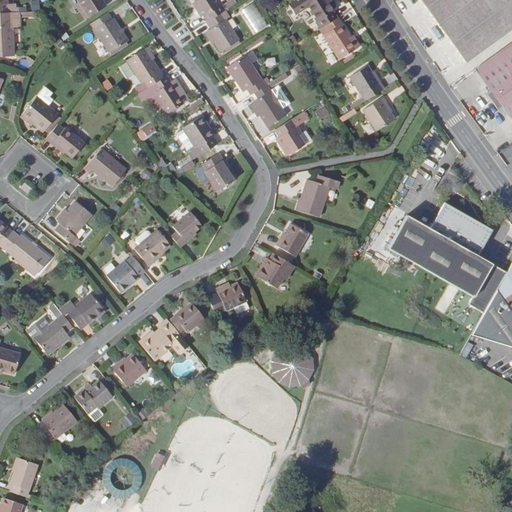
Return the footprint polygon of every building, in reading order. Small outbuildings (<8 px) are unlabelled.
[(0,0),(0,12),(9,12),(12,12),(20,12),(19,7),(9,8),(8,0),(0,0)] [(81,0),(92,15),(108,5),(105,0),(81,0)] [(211,20),(225,11),(229,9),(224,2),(222,0),(197,0),(202,7),(200,8),(204,15),(206,14),(211,20)] [(329,24),(341,16),(337,10),(340,8),(334,0),(307,0),(311,5),(312,4),(322,19),(321,20),(325,27),(329,24)] [(511,0),(422,0),(467,59),(511,25),(511,0)] [(211,20),(210,21),(214,27),(210,29),(224,50),(242,39),(225,11),(211,20)] [(0,12),(0,56),(14,56),(13,28),(13,13),(12,12),(9,12),(0,12)] [(110,12),(93,22),(112,51),(131,40),(116,17),(114,18),(110,12)] [(20,13),(13,13),(13,28),(21,28),(20,13)] [(341,16),(329,24),(333,31),(328,34),(344,60),(363,49),(342,16),(341,16)] [(61,38),(57,41),(62,47),(66,44),(61,38)] [(511,42),(476,69),(491,91),(487,94),(497,108),(502,105),(511,119),(511,42)] [(156,84),(167,77),(148,47),(130,59),(145,82),(146,80),(151,87),(156,84)] [(258,92),(269,85),(249,54),(230,66),(246,91),(251,88),(255,94),(258,92)] [(276,57),(265,59),(267,67),(277,65),(276,57)] [(27,69),(30,62),(22,58),(19,64),(27,69)] [(366,94),(370,100),(386,89),(371,64),(354,76),(365,94),(366,94)] [(167,77),(156,84),(159,90),(157,92),(165,105),(170,113),(188,102),(174,80),(170,74),(167,77)] [(178,78),(174,80),(188,102),(191,100),(178,78)] [(102,83),(107,92),(114,87),(109,79),(102,83)] [(135,88),(139,94),(151,87),(146,80),(145,82),(135,88)] [(156,84),(139,94),(143,100),(148,98),(156,111),(165,105),(157,92),(159,90),(156,84)] [(269,85),(258,92),(262,98),(256,102),(272,126),(290,114),(271,84),(269,85)] [(23,114),(44,131),(46,129),(59,114),(49,106),(54,100),(51,97),(54,93),(46,87),(23,114)] [(386,96),(366,109),(380,131),(399,119),(392,108),(393,107),(386,96)] [(329,105),(320,111),(324,117),(333,112),(329,105)] [(343,122),(358,114),(355,109),(341,117),(343,122)] [(307,111),(302,114),(307,121),(312,118),(307,111)] [(302,114),(279,129),(283,135),(287,142),(284,144),(291,154),(307,144),(314,139),(308,129),(304,132),(300,125),(307,121),(302,114)] [(58,115),(46,129),(47,130),(59,116),(58,115)] [(196,160),(207,153),(221,144),(209,124),(212,123),(206,115),(188,126),(200,146),(191,152),(196,160)] [(153,122),(137,131),(142,140),(158,131),(153,122)] [(61,123),(48,138),(55,144),(56,142),(75,157),(88,143),(69,127),(68,128),(61,123)] [(104,148),(88,168),(93,173),(96,170),(116,186),(129,170),(104,148)] [(209,172),(221,190),(238,180),(226,161),(228,160),(223,153),(206,163),(211,171),(209,172)] [(211,171),(206,163),(197,170),(201,177),(209,172),(211,171)] [(145,168),(141,175),(148,180),(152,173),(145,168)] [(309,178),(300,209),(322,216),(331,185),(339,187),(341,180),(321,174),(319,181),(309,178)] [(34,189),(26,183),(22,188),(30,194),(34,189)] [(93,216),(77,202),(60,222),(62,224),(58,229),(74,243),(78,238),(76,236),(93,216)] [(496,290),(506,273),(479,258),(494,232),(443,204),(430,229),(405,215),(386,249),(472,298),(468,305),(482,314),(496,290)] [(181,231),(175,236),(184,247),(191,242),(189,240),(206,226),(195,211),(177,226),(181,231)] [(0,244),(2,246),(14,232),(0,219),(0,244)] [(310,233),(293,222),(284,236),(282,236),(278,244),(297,255),(310,233)] [(81,239),(90,229),(86,226),(77,236),(81,239)] [(144,245),(140,249),(154,266),(160,262),(158,260),(177,244),(164,229),(158,234),(144,245)] [(141,242),(144,245),(158,234),(155,231),(151,230),(142,238),(141,242)] [(21,237),(14,232),(2,246),(38,275),(52,259),(23,235),(21,237)] [(110,234),(102,241),(108,247),(116,241),(110,234)] [(298,265),(277,253),(269,266),(265,264),(259,275),(280,287),(286,277),(290,279),(298,265)] [(129,262),(110,277),(125,294),(143,279),(142,278),(149,272),(137,257),(130,263),(129,262)] [(511,262),(506,273),(496,290),(482,314),(470,335),(511,348),(511,262)] [(220,293),(209,298),(216,314),(227,309),(227,310),(248,300),(240,283),(219,292),(220,293)] [(107,310),(94,294),(70,313),(81,327),(89,321),(91,323),(107,310)] [(251,307),(248,300),(236,306),(239,313),(251,307)] [(75,328),(57,306),(53,309),(61,319),(51,326),(46,320),(32,331),(50,354),(71,336),(69,333),(75,328)] [(170,321),(181,334),(186,330),(188,332),(201,321),(189,306),(170,321)] [(181,334),(169,319),(159,327),(161,329),(154,335),(153,333),(143,341),(158,359),(175,345),(182,352),(190,346),(181,334)] [(230,320),(223,323),(226,331),(233,328),(230,320)] [(21,354),(0,348),(0,347),(0,345),(1,341),(0,340),(0,369),(15,374),(21,354)] [(469,343),(462,355),(468,358),(474,346),(469,343)] [(282,350),(280,351),(278,352),(277,354),(275,356),(274,358),(273,359),(272,361),(272,364),(272,366),(272,369),(272,371),(273,374),(275,377),(276,380),(279,382),(281,383),(283,384),(286,385),(288,386),(291,386),(294,385),(296,385),(299,383),(301,382),(304,380),(306,378),(307,376),(308,373),(309,370),(309,367),(309,363),(308,360),(306,357),(305,354),(302,352),(300,350),(297,349),(294,348),(291,348),(288,348),(285,349),(282,350)] [(147,371),(134,354),(124,362),(122,361),(113,369),(128,387),(147,371)] [(178,381),(172,386),(176,391),(182,386),(178,381)] [(117,401),(103,384),(89,394),(87,392),(77,401),(91,418),(101,410),(103,412),(117,401)] [(65,405),(38,427),(48,440),(54,435),(57,439),(78,422),(65,405)] [(48,440),(51,443),(57,439),(54,435),(48,440)] [(160,468),(166,455),(157,451),(151,464),(160,468)] [(106,489),(112,493),(118,495),(124,496),(130,494),(135,490),(139,484),(141,478),(140,472),(138,465),(133,460),(127,457),(121,456),(114,458),(108,461),(104,466),(102,471),(101,478),(103,484),(106,489)] [(14,485),(12,492),(28,497),(39,465),(20,458),(11,484),(14,485)] [(20,511),(24,504),(5,497),(3,505),(0,504),(0,505),(0,511),(20,511)]
